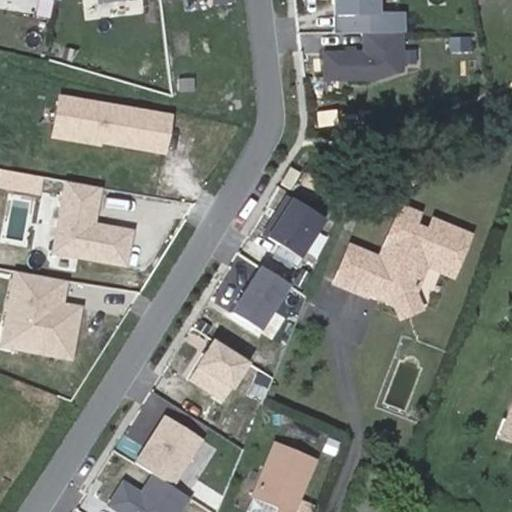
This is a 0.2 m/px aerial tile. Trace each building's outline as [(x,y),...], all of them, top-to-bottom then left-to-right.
[(396,0),(326,0),(329,13),(396,0)] [(401,71),(400,34),(363,34),(363,54),(323,54),(323,80),(374,80),(401,71)] [(173,115),(59,96),(53,134),(167,153),(173,115)] [(284,185),(294,169),(289,166),(279,182),(284,185)] [(93,225),(99,188),(65,182),(52,253),(125,266),(131,232),(93,225)] [(277,223),(290,201),(286,199),(273,220),(277,223)] [(300,258),(322,221),(290,201),(277,223),(273,220),(264,236),(300,258)] [(350,245),(335,281),(365,294),(368,289),(369,285),(378,288),(381,295),(394,300),(414,291),(426,263),(452,274),(468,234),(433,219),(428,230),(413,223),(417,213),(400,205),(379,257),(350,245)] [(261,332),(290,286),(263,269),(234,315),(261,332)] [(71,357),(80,308),(61,305),(65,280),(16,271),(7,321),(23,323),(18,348),(71,357)] [(378,288),(369,285),(368,289),(381,295),(378,288)] [(421,308),(414,291),(394,300),(401,316),(421,308)] [(18,348),(23,323),(7,321),(3,345),(18,348)] [(225,403),(250,364),(216,342),(192,381),(225,403)] [(511,442),(511,399),(502,420),(511,423),(511,426),(507,441),(511,442)] [(172,487),(203,440),(166,417),(136,464),(154,475),(172,487)] [(507,441),(511,426),(511,423),(502,420),(494,436),(507,441)] [(275,509),(273,511),(309,511),(312,507),(297,501),(315,460),(274,443),(251,499),(275,509)] [(367,471),(348,511),(379,511),(393,481),(367,471)] [(119,511),(180,511),(189,498),(172,487),(154,475),(141,495),(124,484),(109,506),(119,511)]
